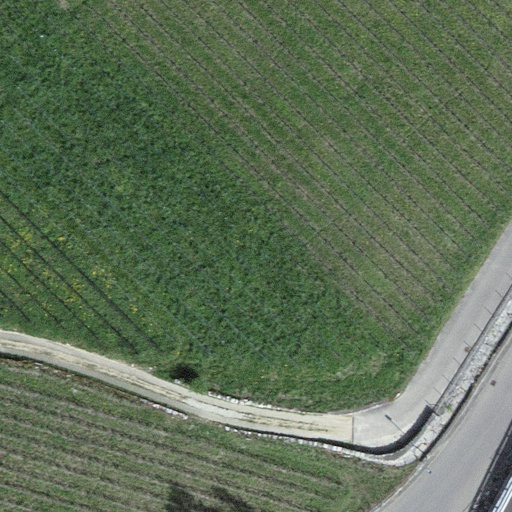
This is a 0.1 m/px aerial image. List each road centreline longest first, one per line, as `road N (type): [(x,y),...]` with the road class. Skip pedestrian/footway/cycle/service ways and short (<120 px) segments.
road 1 (track): [(0,340),(224,409),(316,429),(389,426)]
road 2 (track): [(511,258),(419,403),(389,426)]
road 3 (unclassified): [(422,511),(485,445),(511,401)]
